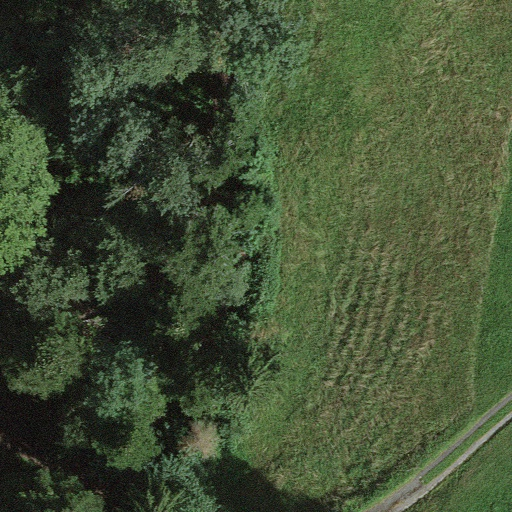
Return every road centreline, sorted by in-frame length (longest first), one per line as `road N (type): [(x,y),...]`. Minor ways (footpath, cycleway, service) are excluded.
road 1 (track): [(357,511),(388,507),(511,405)]
road 2 (track): [(0,427),(59,474),(155,511)]
